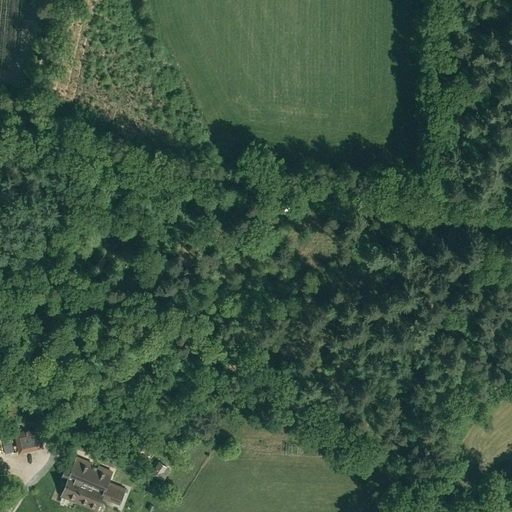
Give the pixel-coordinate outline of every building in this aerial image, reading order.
[(38,428),(15,433),(20,452),(43,447),(38,428)] [(1,436),(5,453),(14,451),(10,434),(1,436)] [(139,453),(149,461),(155,454),(145,446),(139,453)] [(119,503),(125,489),(109,482),(113,472),(77,457),(72,469),(66,467),(62,477),(68,479),(61,495),(97,510),(103,496),(119,503)] [(150,474),(162,482),(167,476),(163,472),(167,466),(159,460),(150,474)]
